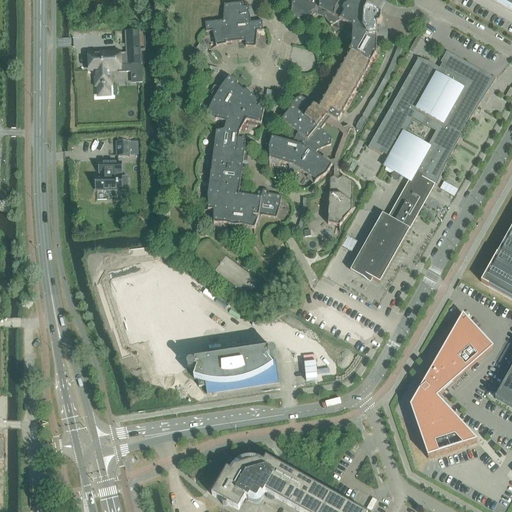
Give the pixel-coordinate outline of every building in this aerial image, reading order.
[(326,175),(332,167),(334,167),(334,177),(330,180),(328,225),(339,227),(352,212),(353,183),(343,177),(342,178),(338,175),(339,159),(348,136),(350,131),(353,129),(352,129),(349,131),(347,128),(349,125),(348,125),(347,127),(342,128),(338,123),(376,55),(377,48),(381,46),(382,17),(378,15),(378,14),(353,0),(291,0),(291,6),(324,18),(331,27),(340,21),(345,24),(344,33),(346,34),(346,40),(349,39),(352,40),(352,48),(318,107),(300,97),(295,101),(291,107),(292,108),(282,120),(298,133),(292,144),(272,138),(269,148),(269,163),(279,165),(279,163),(289,165),(290,169),(297,172),(300,171),(308,176),(307,178),(314,184),(326,175)] [(511,0),(493,0),(511,10),(511,0)] [(204,32),(204,33),(212,32),(212,31),(213,31),(214,47),(211,49),(209,50),(208,50),(208,51),(209,50),(212,49),(214,48),(216,47),(226,45),(226,43),(245,41),(246,47),(256,48),(258,48),(261,49),(263,50),(264,50),(264,49),(263,49),(261,49),(258,47),(256,47),(257,32),(265,31),(263,31),(262,22),(251,23),(250,17),(248,12),(250,11),(248,8),(243,7),(243,4),(244,4),(244,3),(225,5),(223,3),(223,4),(224,5),(223,21),(205,23),(206,32),(204,32)] [(126,32),(125,32),(125,33),(126,33),(127,65),(141,65),(139,31),(126,32)] [(109,64),(119,64),(119,47),(89,47),(89,64),(94,64),(94,79),(109,79),(109,64)] [(436,187),(442,173),(449,160),(456,146),(464,132),(471,119),(479,106),(488,92),(496,80),(496,79),(495,80),(447,52),(441,63),(442,64),(439,69),(434,66),(429,63),(423,61),(417,59),(418,60),(418,61),(368,148),(382,156),(383,154),(389,157),(384,167),(409,182),(403,193),(388,218),(383,215),(351,272),(361,278),(363,274),(380,284),(410,231),(435,186),(436,186),(435,187),(436,187)] [(229,78),(220,89),(215,87),(210,93),(212,95),(210,100),(213,102),(211,104),(207,117),(215,122),(216,120),(226,123),(224,131),(216,133),(209,183),(208,196),(208,211),(213,211),(214,225),(226,224),(234,227),(242,227),(255,230),(259,216),(276,219),(280,206),(282,197),(268,195),(268,191),(263,190),(261,195),(256,196),(255,198),(239,195),(243,167),(244,168),(246,162),(248,162),(248,156),(245,154),(245,140),(238,140),(239,134),(246,121),(261,125),(264,111),(258,108),(260,105),(246,91),(244,92),(237,85),(238,84),(229,78)] [(117,156),(129,156),(129,143),(117,143),(117,156)] [(117,183),(117,173),(121,173),(121,163),(106,164),(101,164),(99,164),(99,174),(101,174),(101,178),(96,178),(96,191),(117,190),(117,185),(118,185),(118,182),(117,183)] [(511,227),(497,254),(493,261),(493,262),(485,275),(481,283),(488,287),(489,287),(511,299),(511,227)] [(493,348),(463,314),(410,408),(428,459),(477,443),(437,399),(493,348)] [(209,359),(203,360),(202,358),(197,359),(198,361),(195,361),(195,364),(192,363),(189,363),(188,365),(188,367),(188,369),(189,370),(191,370),(193,369),(194,368),(198,369),(194,379),(198,380),(199,387),(206,386),(207,394),(207,393),(279,382),(279,383),(280,383),(276,361),(276,362),(270,363),(267,358),(268,357),(268,356),(270,357),(270,358),(273,358),(275,357),(275,355),(276,353),(274,351),(271,351),(269,351),(268,354),(266,344),(208,353),(209,359)] [(511,368),(496,397),(495,399),(511,409),(511,368)] [(349,450),(355,454),(358,447),(353,444),(349,450)] [(232,511),(241,511),(246,504),(253,508),(254,509),(256,509),(258,509),(260,509),(261,508),(262,506),(265,501),(266,498),(291,511),(353,511),(335,502),(267,464),(265,463),(261,461),(257,459),(255,459),(253,459),(250,459),(248,459),(246,459),(244,460),(240,462),(238,463),(236,464),(235,466),(233,467),(232,469),(228,475),(213,501),(224,507),(225,511),(229,510),(232,511)]
